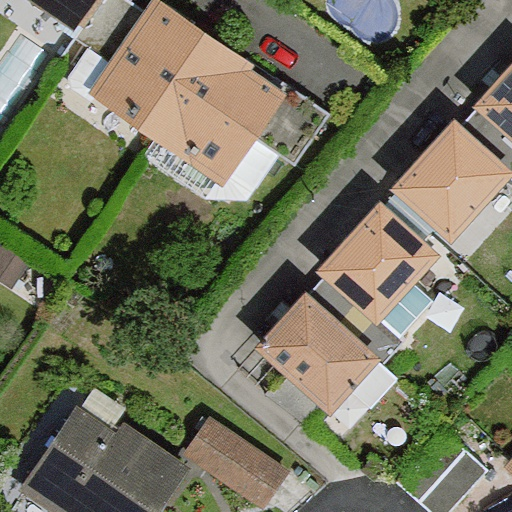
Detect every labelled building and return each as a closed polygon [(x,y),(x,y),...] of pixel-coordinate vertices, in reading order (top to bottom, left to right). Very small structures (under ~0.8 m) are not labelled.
[(48,0),(73,16),(86,0),(48,0)] [(150,15),(128,0),(86,0),(73,16),(85,24),(77,37),(92,48),(116,66),(150,15)] [(201,41),(154,9),(150,15),(116,66),(100,92),(163,134),(220,47),(204,36),(201,41)] [(236,58),(220,47),(163,134),(224,176),(230,168),(251,135),(279,92),(232,62),(236,58)] [(116,66),(92,48),(73,77),(74,89),(94,103),(100,92),(116,66)] [(511,70),(482,103),(511,130),(511,70)] [(285,83),(279,92),(251,135),(281,155),(297,166),(331,114),(285,83)] [(511,130),(482,103),(461,127),(509,172),(508,174),(511,177),(511,130)] [(456,124),(400,187),(454,234),(508,174),(509,172),(461,127),(456,124)] [(259,187),(281,155),(251,135),(230,168),(259,187)] [(382,205),(325,268),(330,272),(379,316),(381,313),(412,280),(436,254),(382,205)] [(29,258),(3,240),(0,244),(0,277),(11,285),(29,258)] [(330,272),(308,296),(376,357),(385,365),(409,340),(404,334),(381,313),(379,316),(330,272)] [(412,280),(381,313),(404,334),(434,300),(412,280)] [(308,296),(264,345),(328,403),(331,406),(349,387),(374,359),(376,357),(308,296)] [(383,368),(374,359),(349,387),(371,407),(396,380),(383,368)] [(130,450),(79,416),(34,481),(80,511),(153,511),(183,469),(138,438),(130,450)] [(212,422),(190,453),(265,503),(287,472),(212,422)] [(452,511),(489,471),(445,433),(399,483),(432,511),(452,511)]
